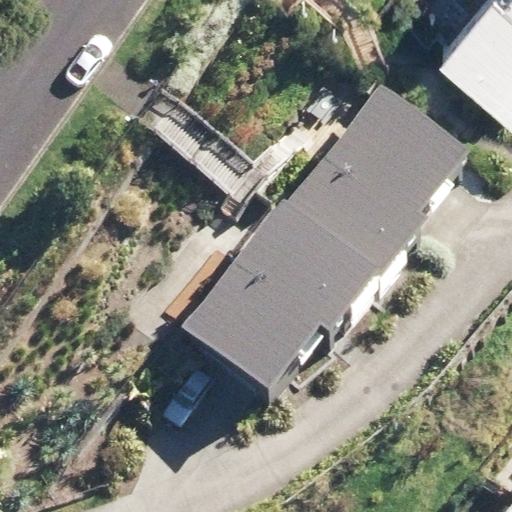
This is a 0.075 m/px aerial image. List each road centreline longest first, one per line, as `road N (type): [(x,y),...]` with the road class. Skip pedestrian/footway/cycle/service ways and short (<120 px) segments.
road 1 (residential): [(208,511),(371,410),(511,230)]
road 2 (residential): [(88,0),(0,126)]
